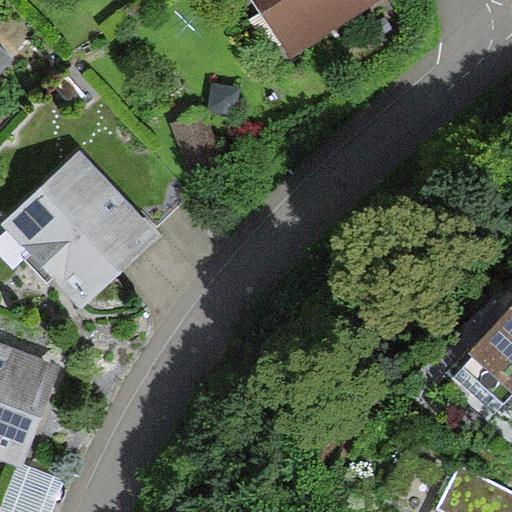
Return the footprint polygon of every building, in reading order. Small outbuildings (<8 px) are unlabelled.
[(254,0),(287,50),(363,0),(254,0)] [(0,72),(14,59),(0,46),(0,72)] [(206,113),(177,123),(194,175),(224,165),(206,113)] [(73,152),(5,225),(88,302),(156,229),(73,152)] [(494,416),(511,397),(511,305),(469,350),(471,354),(451,376),(494,416)] [(58,366),(0,344),(0,450),(24,459),(58,366)] [(511,511),(511,484),(465,461),(439,511),(511,511)] [(57,511),(71,481),(38,466),(18,511),(57,511)]
